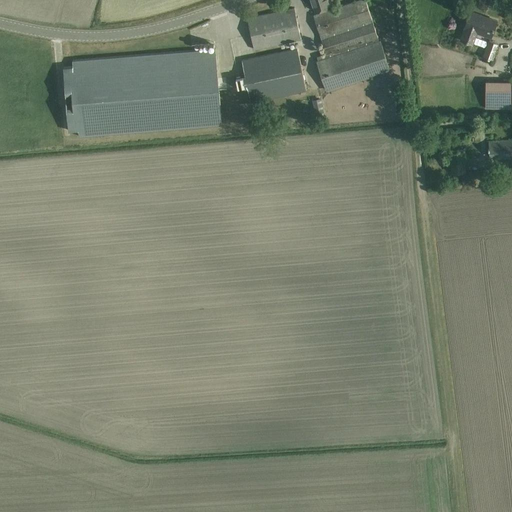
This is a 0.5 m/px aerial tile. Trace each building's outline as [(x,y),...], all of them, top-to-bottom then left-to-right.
[(316,14),(314,15),(313,15),(326,53),(303,61),(301,61),(304,69),(313,96),(328,91),(389,71),(365,0),(358,0),(331,9),(330,6),(332,5),(330,0),(311,0),(314,7),(316,14)] [(248,18),(254,49),(301,39),(295,8),(248,18)] [(461,39),(471,43),(472,43),(476,34),(474,34),(476,31),(491,37),(497,21),(488,18),(482,16),(482,15),(470,11),(464,27),(465,27),(461,39)] [(483,58),(491,62),(498,43),(489,40),(483,58)] [(215,48),(73,60),(73,66),(64,67),(69,131),(78,130),(79,136),(222,124),(215,48)] [(298,48),(242,60),(245,76),(236,78),(238,88),(248,86),(251,102),(307,90),(298,48)] [(475,71),(475,67),(481,67),(482,59),(470,59),(470,71),(475,71)] [(511,82),(486,82),(486,108),(511,109),(511,82)] [(511,139),(499,141),(489,142),(489,148),(488,148),(488,150),(489,150),(490,157),(511,154),(511,139)] [(451,149),(452,172),(466,172),(465,149),(451,149)]
